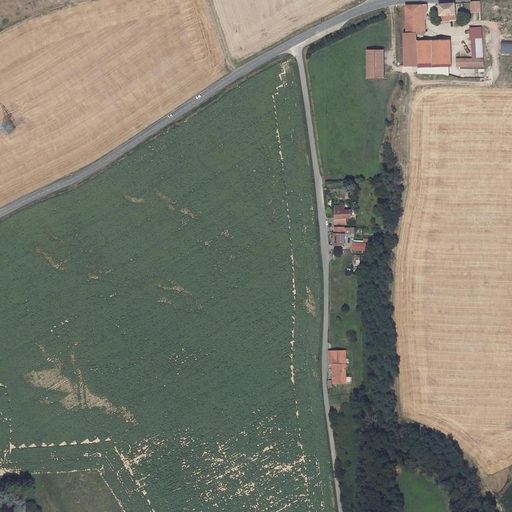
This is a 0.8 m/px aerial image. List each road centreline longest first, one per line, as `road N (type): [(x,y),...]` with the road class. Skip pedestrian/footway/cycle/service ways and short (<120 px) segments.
road 1 (residential): [(340,511),(323,369),(326,267),(295,40)]
road 2 (tertiary): [(295,40),(85,172),(0,214)]
road 3 (tertiary): [(408,0),(368,6),(295,40)]
